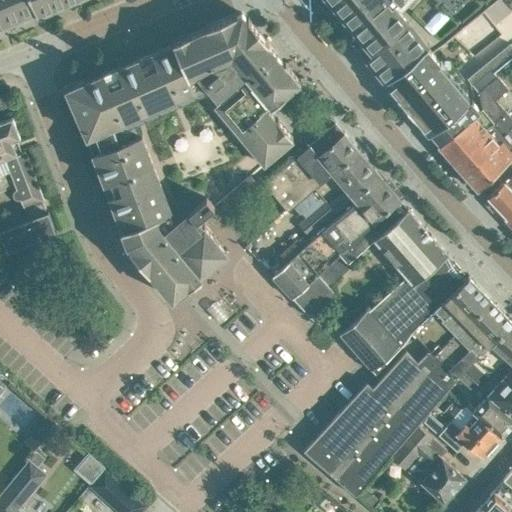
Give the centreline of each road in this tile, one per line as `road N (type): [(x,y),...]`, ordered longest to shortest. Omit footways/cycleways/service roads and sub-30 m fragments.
road 1 (residential): [(163,511),(182,491),(93,405),(162,333),(115,276),(21,53)]
road 2 (tertiary): [(21,53),(156,0)]
